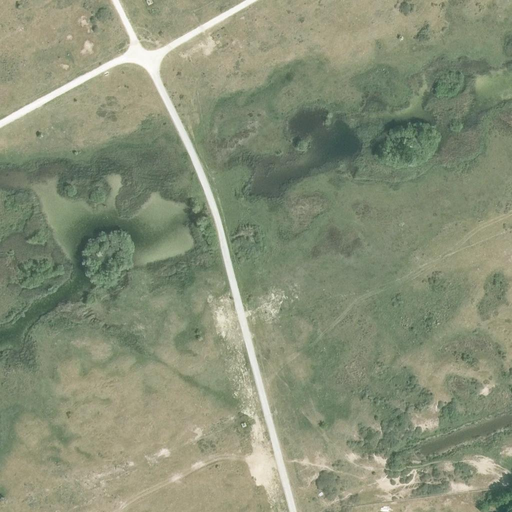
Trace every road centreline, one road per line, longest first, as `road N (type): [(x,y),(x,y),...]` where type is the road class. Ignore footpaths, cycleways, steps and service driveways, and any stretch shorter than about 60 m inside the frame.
road 1 (track): [(293,511),(213,208),(146,61)]
road 2 (track): [(261,388),(373,290),(410,279),(511,213)]
road 3 (track): [(280,459),(217,457),(116,511)]
road 4 (track): [(0,124),(137,49)]
road 5 (track): [(146,61),(251,0)]
